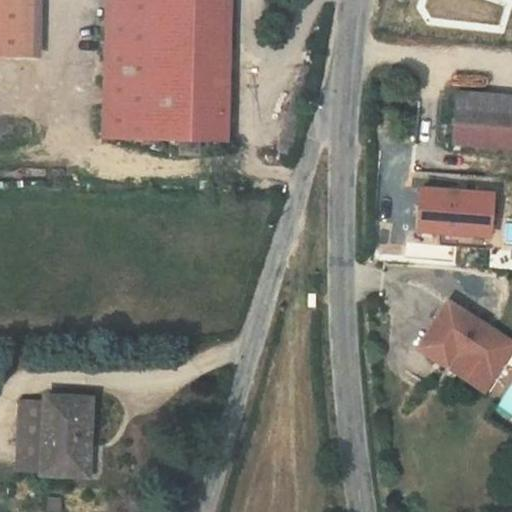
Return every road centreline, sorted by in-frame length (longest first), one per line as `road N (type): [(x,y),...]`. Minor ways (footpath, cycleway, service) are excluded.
road 1 (unclassified): [(338,114),(313,145),(263,293),(204,511)]
road 2 (unclassified): [(338,114),(340,362),(362,511)]
